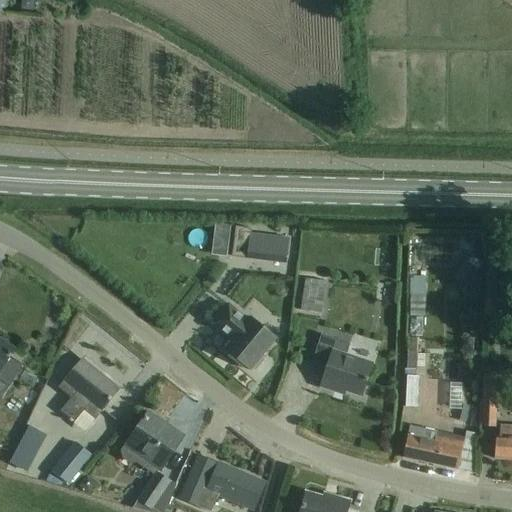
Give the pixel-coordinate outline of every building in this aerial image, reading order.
[(237,227),(233,257),(249,259),(250,254),(287,258),(289,240),(252,235),(253,229),(237,227)] [(365,280),(365,252),(344,252),(343,279),(365,280)] [(470,288),(480,270),(467,263),(457,280),(470,288)] [(288,287),(290,276),(269,274),(268,285),(288,287)] [(411,296),(427,297),(427,278),(412,278),(411,296)] [(327,282),(306,279),(301,311),(322,314),(327,282)] [(333,287),(331,298),(349,300),(351,289),(333,287)] [(499,320),(499,301),(487,300),(486,320),(499,320)] [(407,306),(408,327),(421,327),(421,305),(407,306)] [(250,322),(245,318),(230,306),(214,324),(234,341),(226,351),(251,371),(253,369),(256,371),(265,361),(262,358),(280,336),(255,316),(250,322)] [(337,388),(346,391),(363,397),(373,365),(347,357),(351,345),(322,335),(319,345),(313,364),(328,369),(322,388),(336,392),(337,388)] [(0,367),(13,350),(0,340),(0,367)] [(66,382),(61,389),(73,399),(62,413),(75,423),(86,409),(97,419),(103,411),(108,406),(120,390),(83,361),(71,376),(66,382)] [(483,408),(497,409),(497,377),(484,376),(483,408)] [(420,377),(408,377),(407,408),(418,408),(420,377)] [(150,413),(139,430),(123,454),(155,475),(132,509),(142,511),(151,511),(152,510),(154,511),(164,511),(167,506),(177,485),(160,474),(171,457),(182,440),(162,427),(165,423),(150,413)] [(408,439),(404,459),(459,471),(463,451),(464,447),(476,450),(479,433),(466,430),(464,438),(438,432),(410,427),(409,436),(408,439)] [(497,437),(497,440),(495,460),(511,460),(511,427),(501,427),(501,437),(497,437)] [(27,431),(10,465),(21,470),(38,436),(27,431)] [(77,445),(54,473),(69,486),(93,458),(77,445)] [(200,456),(192,475),(181,500),(208,511),(212,511),(219,497),(254,511),(266,484),(200,456)] [(307,494),(303,509),(305,510),(303,511),(356,511),(349,510),(351,502),(337,498),(336,502),(307,494)]
